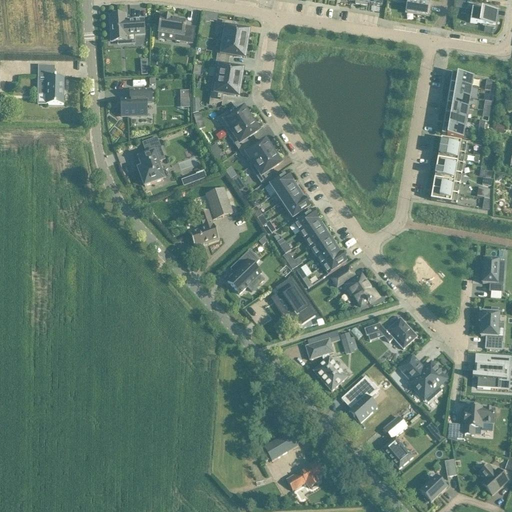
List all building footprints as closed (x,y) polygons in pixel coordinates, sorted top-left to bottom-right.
[(427,11),(429,0),(428,0),(408,0),(406,13),(416,15),(416,17),(429,19),(430,11),(427,11)] [(494,19),(495,8),(467,3),(466,11),(472,12),(470,24),(483,26),(483,28),(494,29),(496,19),(494,19)] [(144,36),(143,21),(125,22),(125,16),(110,17),(110,19),(108,19),(109,26),(110,26),(112,43),(126,42),(126,37),(144,36)] [(192,45),(195,29),(185,27),(186,22),(172,20),(172,18),(162,16),(162,18),(160,18),(158,34),(175,36),(174,42),(192,45)] [(248,35),(248,33),(234,30),(235,24),(222,22),(219,42),(221,42),(248,46),(249,35),(248,35)] [(246,57),(248,46),(221,42),(219,54),(217,54),(216,61),(229,63),(230,57),(244,59),(244,57),(246,57)] [(228,69),(229,63),(216,61),(213,80),(241,85),(243,74),(242,74),(242,71),(228,69)] [(452,75),(450,85),(471,89),(473,79),(452,75)] [(38,82),(38,95),(46,95),(46,105),(63,106),(64,79),(46,78),(46,83),(38,82)] [(240,95),(241,85),(213,80),(209,105),(222,103),(223,95),(238,97),(238,95),(240,95)] [(469,99),(471,89),(450,85),(448,96),(469,99)] [(146,117),(146,103),(151,103),(151,92),(134,92),(130,92),(131,101),(121,101),(122,118),(146,117)] [(189,92),(180,92),(180,109),(189,109),(189,92)] [(468,109),(469,99),(448,96),(447,106),(468,109)] [(466,120),(468,109),(447,106),(445,116),(466,120)] [(228,136),(252,120),(246,111),(245,112),(243,110),(231,118),(228,113),(217,120),(228,136)] [(464,130),(466,120),(445,116),(443,126),(464,130)] [(258,129),(252,120),(228,136),(239,152),(249,145),(246,140),(258,132),(257,130),(258,129)] [(462,140),(464,130),(443,126),(441,136),(462,140)] [(160,147),(156,139),(142,144),(145,153),(146,153),(147,156),(139,160),(142,169),(138,170),(144,187),(163,180),(154,154),(153,154),(152,150),(160,147)] [(441,140),(439,151),(465,155),(467,145),(441,140)] [(252,167),(274,153),(268,143),(266,144),(265,142),(253,150),(249,145),(239,152),(243,158),(245,157),(251,167),(252,167)] [(220,151),(216,145),(210,149),(214,155),(220,151)] [(463,165),(465,155),(439,151),(437,161),(463,165)] [(268,173),(280,164),(279,162),(280,162),(274,153),(252,167),(251,167),(249,168),(250,169),(261,185),(271,178),(268,173)] [(461,175),(463,165),(437,161),(435,171),(461,175)] [(460,186),(461,175),(435,171),(434,181),(460,186)] [(195,175),(198,182),(206,179),(203,173),(195,175)] [(292,184),(293,184),(287,175),(269,186),(275,196),(292,184)] [(458,196),(460,186),(434,181),(432,191),(458,196)] [(281,204),(299,191),(296,186),(295,187),(292,184),(275,196),(281,204)] [(223,190),(206,196),(215,221),(232,215),(223,190)] [(286,212),(303,200),(301,197),(303,196),(299,191),(281,204),(286,212)] [(456,206),(458,196),(432,191),(430,201),(456,206)] [(292,221),(310,209),(304,200),(303,200),(286,212),(292,221)] [(258,211),(253,215),(257,220),(262,216),(258,211)] [(203,230),(189,235),(194,248),(208,244),(208,245),(219,242),(214,226),(213,227),(208,212),(198,216),(203,230)] [(318,222),(312,213),(294,225),(300,234),(318,222)] [(267,225),(262,216),(257,220),(263,228),(265,226),(267,225)] [(305,242),(325,229),(322,224),(320,225),(318,222),(300,234),(305,242)] [(276,232),(270,223),(267,225),(265,226),(271,235),(276,232)] [(311,251),(329,238),(327,235),(328,234),(325,229),(305,242),(311,251)] [(317,259),(336,246),(333,241),(331,242),(329,238),(311,251),(317,259)] [(322,267),(340,255),(338,252),(339,251),(336,246),(317,259),(322,267)] [(291,252),(287,247),(282,251),(285,256),(291,252)] [(253,282),(260,275),(253,268),(259,262),(250,252),(231,270),(231,271),(233,269),(236,273),(235,274),(235,275),(227,284),(239,296),(247,288),(251,293),(258,287),(253,282)] [(346,264),(340,255),(322,267),(328,276),(346,264)] [(483,271),(482,285),(490,285),(489,292),(502,293),(503,279),(503,272),(498,271),(498,262),(483,261),(483,263),(481,263),(481,270),(483,271)] [(294,262),(289,266),(292,271),(298,268),(294,262)] [(296,273),(302,281),(306,278),(300,270),(296,273)] [(370,305),(379,299),(373,291),(371,292),(361,277),(355,281),(353,278),(354,277),(349,270),(332,281),(337,289),(343,284),(345,288),(344,288),(350,297),(352,296),(361,308),(367,304),(367,305),(369,304),(370,305)] [(312,287),(306,278),(302,281),(308,290),(312,287)] [(291,282),(279,290),(283,296),(280,298),(295,320),(299,318),(303,323),(314,316),(291,282)] [(497,343),(499,316),(497,315),(498,310),(491,310),(491,315),(482,314),(482,315),(480,315),(479,324),(481,324),(480,338),(486,338),(485,350),(502,351),(502,344),(497,343)] [(364,330),(366,338),(379,333),(389,344),(393,340),(403,351),(417,339),(400,320),(386,333),(379,325),(364,330)] [(348,334),(339,337),(345,356),(354,353),(353,351),(356,350),(353,339),(350,340),(348,334)] [(329,359),(328,356),(333,354),(329,341),(305,348),(310,362),(322,358),(324,363),(313,373),(331,393),(347,379),(329,359)] [(419,365),(412,357),(399,370),(411,383),(409,384),(425,402),(433,395),(431,392),(432,390),(433,391),(435,390),(434,389),(436,387),(437,388),(445,381),(437,372),(438,372),(431,364),(423,371),(419,366),(419,365)] [(511,358),(483,357),(482,372),(476,371),(476,377),(472,376),(472,380),(476,380),(477,380),(477,390),(491,391),(509,392),(511,358)] [(365,377),(340,399),(350,410),(348,412),(359,424),(376,409),(367,399),(377,391),(365,377)] [(494,411),(465,409),(464,424),(462,424),(462,428),(457,428),(457,427),(449,426),(448,441),(456,443),(456,440),(463,440),(464,436),(473,437),(474,430),(481,430),(482,425),(493,425),(494,411)] [(407,429),(398,419),(384,431),(393,442),(382,451),(399,471),(412,459),(395,439),(407,429)] [(431,426),(426,429),(439,444),(443,440),(431,426)] [(298,448),(290,434),(264,449),(272,463),(298,448)] [(447,479),(457,477),(454,461),(444,463),(447,479)] [(322,473),(315,463),(299,473),(286,481),(293,492),(305,484),(305,485),(306,484),(309,489),(318,484),(314,478),(322,473)] [(485,482),(482,486),(484,488),(486,490),(492,497),(508,483),(498,471),(495,474),(488,467),(479,475),(485,482)] [(431,504),(447,490),(437,479),(421,493),(425,498),(424,499),(428,504),(429,503),(431,504)] [(344,491),(347,494),(349,492),(346,489),(347,488),(342,483),(338,487),(343,492),(344,491)]
